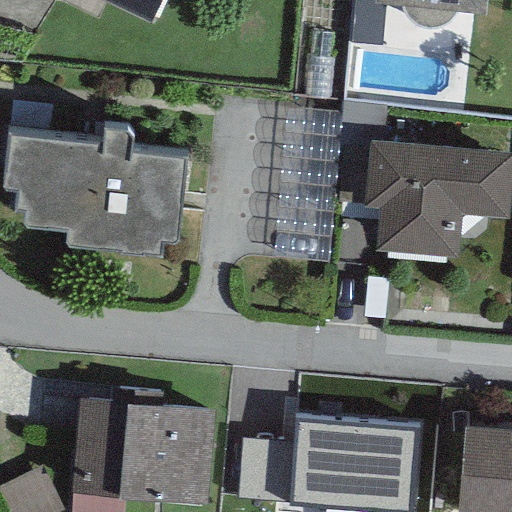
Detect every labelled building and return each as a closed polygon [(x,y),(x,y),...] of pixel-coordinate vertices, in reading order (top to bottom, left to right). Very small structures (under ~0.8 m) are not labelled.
[(110,0),(148,19),(157,0),(110,0)] [(397,0),(398,4),(401,9),(404,14),(408,18),(413,22),(419,24),(424,25),(430,25),(436,24),(442,22),(447,19),(451,15),(455,11),(457,5),(481,8),(481,0),(397,0)] [(342,111),(286,105),(271,254),(327,260),(342,111)] [(129,123),(104,120),(103,136),(9,127),(4,178),(18,180),(16,199),(25,200),(23,214),(65,218),(63,234),(118,240),(117,244),(159,248),(161,231),(174,233),(182,149),(127,144),(129,123)] [(511,158),(511,146),(369,134),(363,200),(378,201),(374,245),(458,252),(462,210),(507,214),(511,158)] [(212,403),(79,391),(71,487),(203,499),(212,403)] [(416,511),(424,417),(291,407),(284,507),(358,511),(416,511)] [(511,511),(511,426),(463,422),(454,511),(511,511)] [(42,464),(0,483),(0,501),(4,511),(57,511),(63,510),(42,464)]
